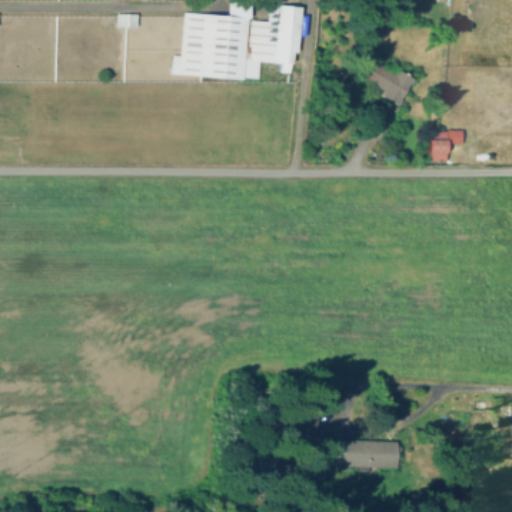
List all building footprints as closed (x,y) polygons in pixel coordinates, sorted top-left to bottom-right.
[(299,11),(294,56),(289,56),(289,67),(269,65),(269,66),(263,65),(262,65),(257,64),(255,82),(240,80),(240,82),(176,76),(182,16),(246,22),(243,50),(246,50),(249,25),(264,26),(265,17),(276,9),(299,11)] [(137,12),(137,26),(114,26),(114,12),(137,12)] [(358,52),(387,69),(389,66),(409,78),(406,82),(410,84),(400,102),(355,74),(362,62),(355,58),(358,52)] [(425,132),(444,132),(444,163),(425,163),(425,132)] [(316,414),(316,434),(287,434),(287,414),(316,414)] [(396,442),(394,471),(323,465),(325,436),(396,442)] [(272,460),(254,453),(249,467),(267,474),(272,460)]
